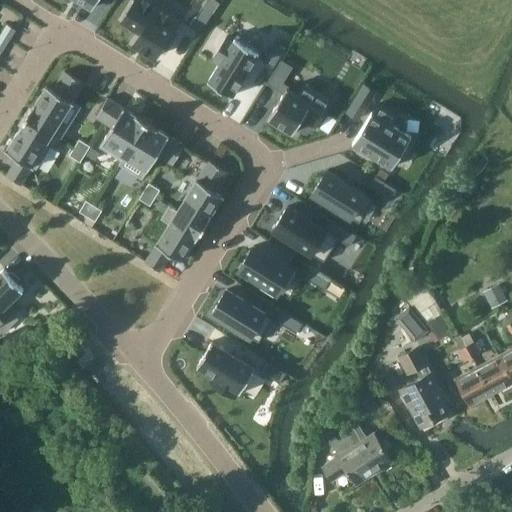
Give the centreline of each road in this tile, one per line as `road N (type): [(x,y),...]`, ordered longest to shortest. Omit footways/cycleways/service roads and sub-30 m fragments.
road 1 (residential): [(60,26),(247,146),(259,166),(255,187),(142,360)]
road 2 (residential): [(0,208),(142,360)]
road 3 (residential): [(142,360),(258,511)]
